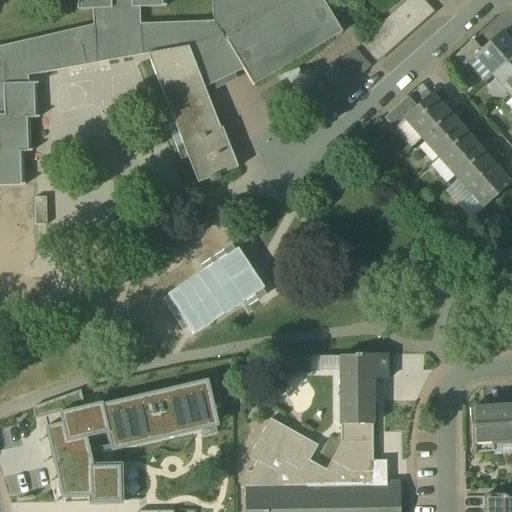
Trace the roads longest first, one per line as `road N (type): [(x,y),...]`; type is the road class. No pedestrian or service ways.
road 1 (residential): [(494,0),(300,160)]
road 2 (residential): [(511,369),(457,375),(444,398),(448,511)]
